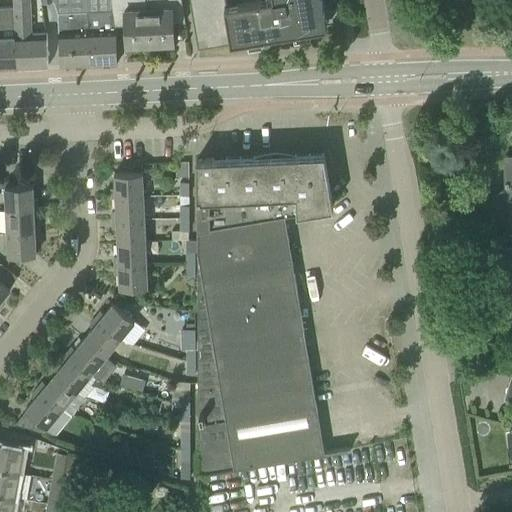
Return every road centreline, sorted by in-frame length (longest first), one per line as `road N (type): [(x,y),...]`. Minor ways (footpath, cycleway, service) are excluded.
road 1 (residential): [(459,511),(385,87)]
road 2 (residential): [(0,344),(71,261),(72,132)]
road 3 (tertiary): [(70,95),(296,83)]
